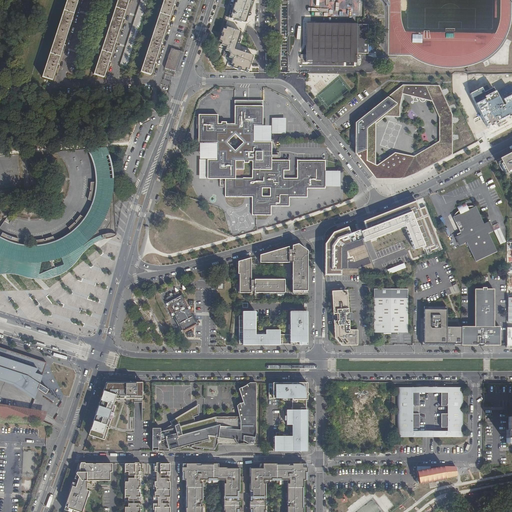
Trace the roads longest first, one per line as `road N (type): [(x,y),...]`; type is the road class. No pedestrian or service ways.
road 1 (residential): [(183,80),(288,85),(378,204)]
road 2 (unclassified): [(93,365),(130,374),(319,374)]
road 3 (unclassified): [(319,356),(142,356),(100,345)]
road 4 (secondary): [(183,80),(116,268)]
road 5 (unclassified): [(511,355),(319,356)]
road 6 (secondary): [(129,258),(183,80)]
road 7 (unclassified): [(153,271),(317,228)]
road 8 (secondary): [(93,365),(35,511)]
road 9 (unclassified): [(319,374),(475,375)]
road 10 (residential): [(474,459),(319,458)]
road 11 (unclassified): [(378,204),(511,141)]
road 12 (residential): [(319,458),(174,459)]
road 13 (unclassified): [(319,356),(317,228)]
